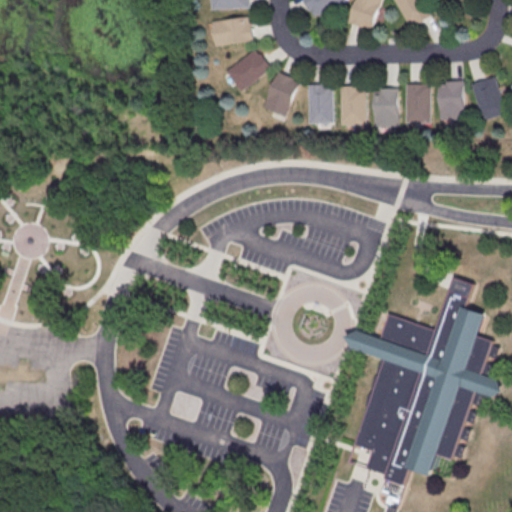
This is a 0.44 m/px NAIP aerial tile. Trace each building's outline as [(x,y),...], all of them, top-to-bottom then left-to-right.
[(211,9),(211,0),(250,0),(251,7),(211,9)] [(304,0),(349,0),(350,2),(313,19),(304,0)] [(349,22),(356,0),(384,0),(374,31),(349,22)] [(411,27),(395,0),(425,0),(433,14),(411,27)] [(217,44),(214,20),(250,15),(254,38),(217,44)] [(227,72),(255,48),(271,66),(243,90),(227,72)] [(263,106),(280,71),(301,81),(284,116),(263,106)] [(473,84),(496,77),(507,114),(484,122),(473,84)] [(440,125),(440,82),(465,82),(465,125),(440,125)] [(309,122),(308,85),(332,84),(333,122),(309,122)] [(408,121),(409,84),(433,85),(433,122),(408,121)] [(342,126),(342,87),(366,88),(366,126),(342,126)] [(376,127),(375,88),(399,87),(401,125),(376,127)] [(390,314),(437,330),(455,278),(475,285),(467,309),(487,316),(480,336),(495,341),(494,344),(501,347),(497,359),(490,356),(488,362),(494,365),(490,377),(501,381),(506,392),(496,397),(485,394),(481,405),(474,403),(472,410),(478,412),(475,423),(469,421),(466,428),(472,430),(468,441),(463,439),(460,445),(466,447),(462,458),(456,457),(456,460),(439,454),(432,477),(411,470),(397,509),(385,505),(388,494),(382,492),(388,475),(368,468),(374,449),(358,444),(386,360),(353,349),(347,337),(359,331),(382,338),(390,314)]
